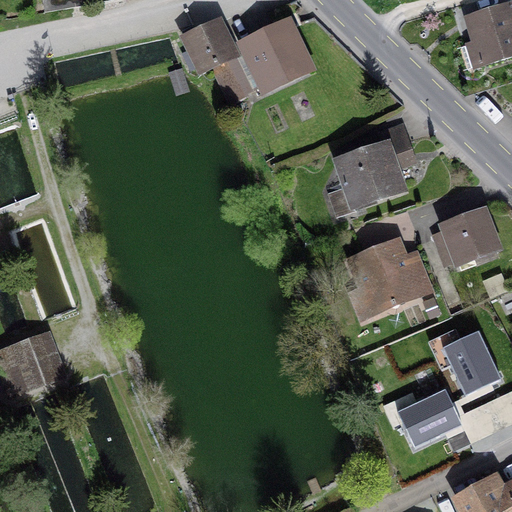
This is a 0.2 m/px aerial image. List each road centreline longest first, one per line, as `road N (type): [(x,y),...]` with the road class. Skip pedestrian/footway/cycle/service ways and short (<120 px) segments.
road 1 (primary): [(511,177),(359,27)]
road 2 (residential): [(376,511),(511,448)]
